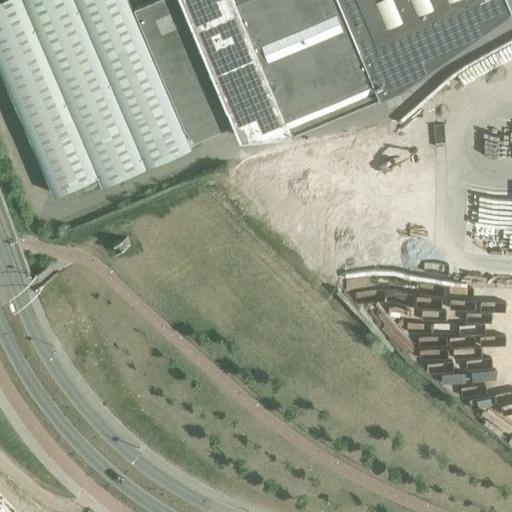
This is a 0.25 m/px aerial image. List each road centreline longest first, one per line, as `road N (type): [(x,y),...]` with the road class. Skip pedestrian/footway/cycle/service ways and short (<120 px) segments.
road 1 (primary): [(219,511),(142,465),(84,408),(39,344),(0,247)]
road 2 (primary): [(0,328),(67,432),(159,511)]
